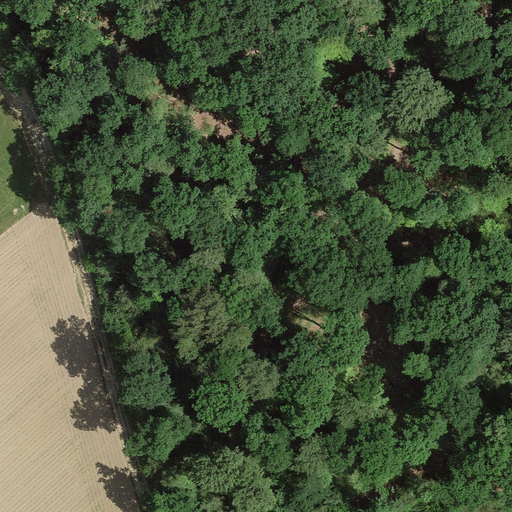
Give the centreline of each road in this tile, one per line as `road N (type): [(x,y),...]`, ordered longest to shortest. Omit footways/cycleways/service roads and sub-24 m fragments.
road 1 (track): [(238,511),(231,442),(256,297),(315,181),(342,0)]
road 2 (track): [(0,72),(62,219),(156,511)]
